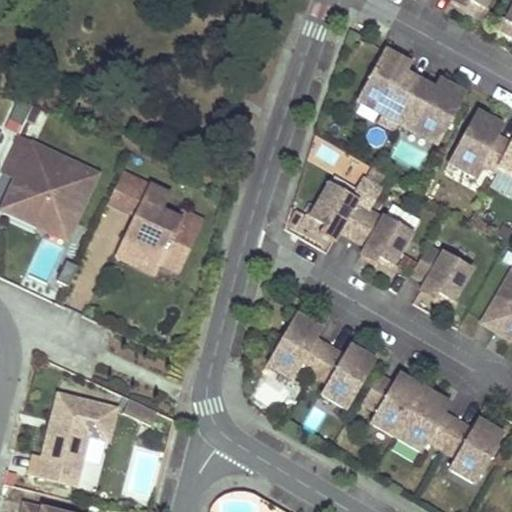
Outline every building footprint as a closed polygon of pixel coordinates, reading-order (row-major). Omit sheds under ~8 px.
[(475,6),(482,10),(487,0),(450,0),(449,2),(464,11),(468,2),(475,6)] [(475,6),(468,2),(464,11),(481,20),(486,12),(482,10),(475,6)] [(511,37),(511,26),(504,22),(501,20),(496,29),(511,37)] [(361,99),(359,105),(398,126),(406,113),(420,86),(407,79),(412,69),(410,67),(386,54),(361,99)] [(398,126),(438,149),(442,143),(466,99),(443,86),(439,84),(434,94),(420,86),(406,113),(398,126)] [(499,173),(511,149),(511,146),(500,140),(505,130),(499,126),(478,115),(449,167),(476,182),(483,168),(497,176),(499,173)] [(75,224),(97,176),(66,162),(59,177),(39,167),(47,152),(17,139),(16,138),(0,173),(15,180),(7,195),(11,197),(5,210),(17,216),(19,211),(41,221),(46,210),(75,224)] [(321,139),(311,155),(359,183),(369,166),(321,139)] [(400,140),(393,156),(418,168),(426,152),(400,140)] [(511,149),(499,173),(511,180),(511,149)] [(59,177),(66,162),(47,152),(39,167),(59,177)] [(176,274),(200,222),(180,213),(177,220),(159,212),(166,196),(121,174),(107,204),(135,218),(123,243),(137,250),(142,263),(155,269),(157,265),(176,274)] [(330,186),(310,218),(321,225),(324,227),(319,235),(334,243),(340,232),(354,240),(369,214),(356,206),(358,202),(330,186)] [(0,211),(66,243),(75,224),(46,210),(41,221),(19,211),(17,216),(5,210),(11,197),(7,195),(0,210),(0,211)] [(419,223),(393,207),(386,220),(412,236),(419,223)] [(382,261),(393,268),(412,236),(386,220),(384,219),(383,222),(369,214),(354,240),(367,248),(360,259),(374,268),(379,260),(382,261)] [(319,235),(324,227),(321,225),(310,218),(307,216),(302,225),(319,235)] [(137,250),(123,243),(116,257),(152,274),(155,269),(142,263),(137,250)] [(443,297),(452,303),(471,273),(443,256),(442,258),(428,250),(413,275),(426,283),(420,295),(434,303),(439,295),(443,297)] [(382,261),(379,260),(374,268),(391,278),(396,270),(393,268),(382,261)] [(502,301),(511,284),(511,276),(498,299),(502,301)] [(511,284),(502,301),(498,299),(482,326),(497,335),(498,332),(511,339),(511,284)] [(443,297),(439,295),(434,303),(451,313),(456,305),(452,303),(443,297)] [(316,330),(295,317),(266,366),(292,382),(300,369),(313,377),(329,351),(315,343),(321,333),(316,330)] [(511,339),(498,332),(497,335),(511,344),(511,339)] [(313,377),(327,385),(319,398),(345,413),(374,364),(351,351),(348,349),(342,359),(329,351),(313,377)] [(361,405),(375,413),(367,426),(393,442),(422,393),(402,381),(396,377),(390,387),(377,379),(361,405)] [(420,458),(428,444),(441,452),(456,426),(443,419),(449,409),(443,405),(422,393),(393,442),(420,458)] [(115,411),(56,396),(35,478),(74,487),(87,438),(107,443),(115,411)] [(146,426),(153,412),(130,401),(123,415),(146,426)] [(441,452),(454,460),(447,474),(473,489),(502,440),(481,428),(475,424),(470,434),(456,426),(441,452)] [(5,472),(2,485),(13,488),(17,475),(5,472)]
